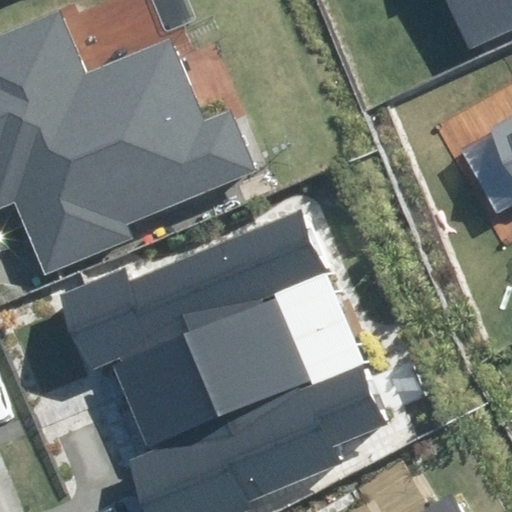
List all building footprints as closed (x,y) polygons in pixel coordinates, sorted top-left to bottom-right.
[(511,0),(424,0),(455,67),(511,40),(511,0)] [(0,211),(15,205),(44,276),(134,240),(127,224),(256,172),(230,109),(202,121),(170,42),(89,74),(63,10),(0,35),(0,211)] [(511,98),(462,127),(511,214),(511,98)] [(131,457),(153,511),(247,511),(244,503),(343,463),(334,442),(390,420),(306,210),(129,281),(124,268),(60,293),(92,372),(111,364),(147,451),(131,457)] [(460,511),(452,496),(424,511),(460,511)]
